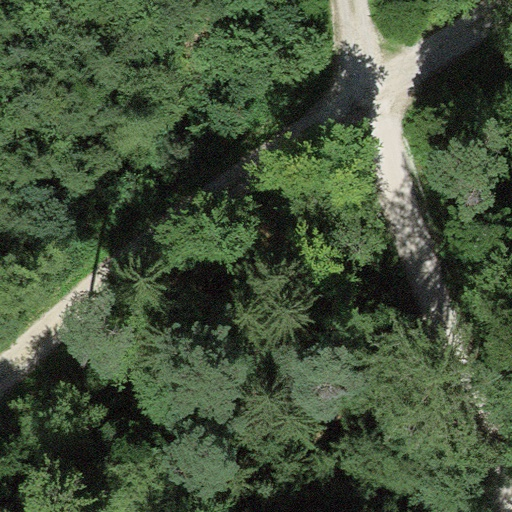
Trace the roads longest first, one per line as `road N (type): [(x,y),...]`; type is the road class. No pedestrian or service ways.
road 1 (track): [(0,384),(95,295),(482,0)]
road 2 (track): [(344,0),(357,97),(510,511)]
